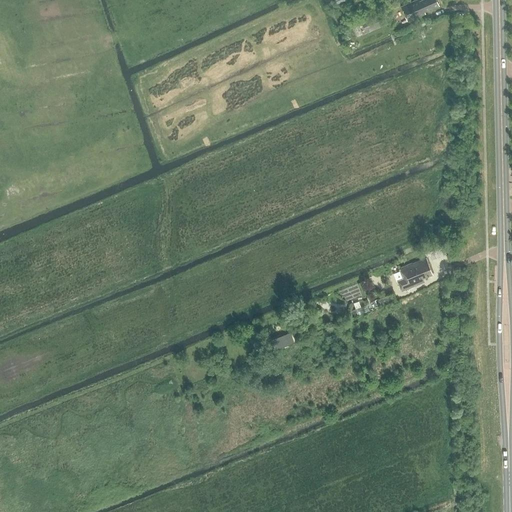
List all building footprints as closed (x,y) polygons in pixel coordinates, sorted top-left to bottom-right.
[(438,0),(422,0),(419,2),(418,0),(416,0),(400,8),(406,22),(424,14),(423,12),(438,5),(437,4),(439,3),(438,0)] [(386,24),(382,14),(360,23),(364,33),(386,24)] [(399,269),(403,278),(396,281),(400,291),(424,282),(422,279),(433,275),(427,259),(412,265),(412,264),(399,269)] [(395,301),(392,294),(379,299),(382,306),(395,301)] [(379,305),(376,299),(371,301),(374,308),(379,305)]
